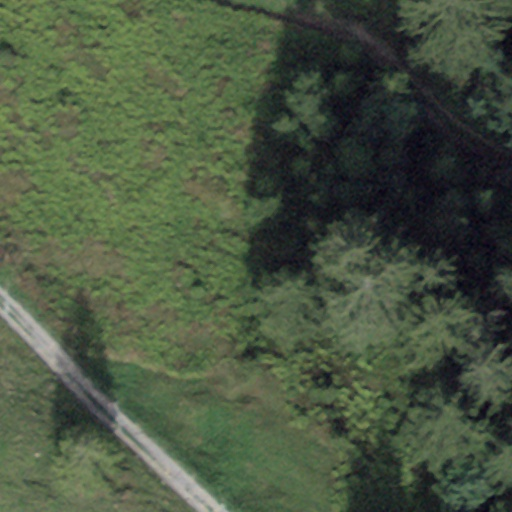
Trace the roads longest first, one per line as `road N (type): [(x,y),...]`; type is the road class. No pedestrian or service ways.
road 1 (track): [(256,0),(382,43),(469,142),(511,160)]
road 2 (track): [(0,295),(217,511)]
